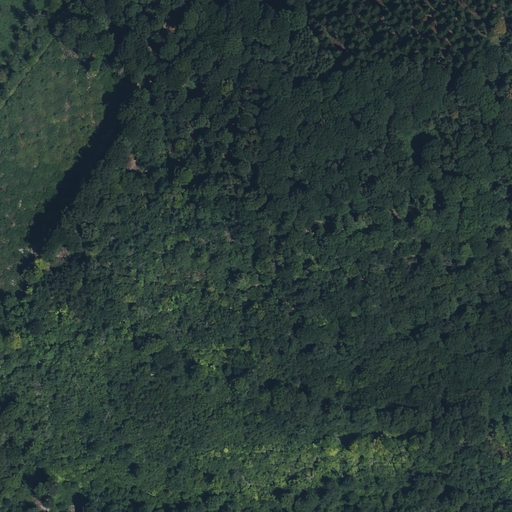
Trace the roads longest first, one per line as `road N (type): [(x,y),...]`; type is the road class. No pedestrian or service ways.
road 1 (track): [(0,461),(82,443),(393,434),(480,412),(488,403),(387,412),(312,402),(39,315),(43,263),(129,168)]
road 2 (track): [(511,295),(376,314),(227,294),(109,262),(100,230),(145,130),(148,63),(181,0)]
road 3 (track): [(511,195),(0,382)]
road 4 (track): [(299,0),(269,27),(257,79),(249,167),(262,193),(335,217),(511,172)]
